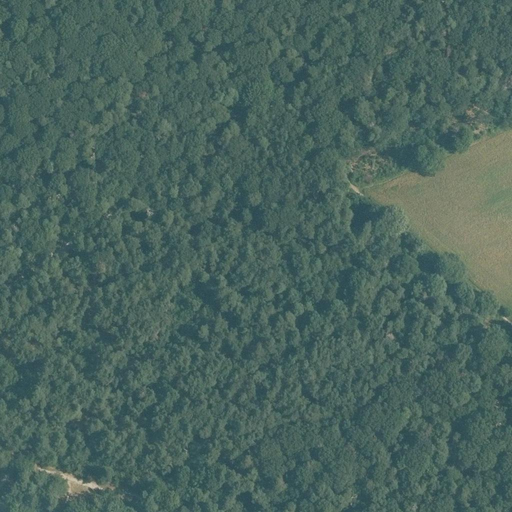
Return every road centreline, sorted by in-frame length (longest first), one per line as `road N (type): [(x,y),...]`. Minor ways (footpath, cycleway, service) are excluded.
road 1 (track): [(0,284),(272,91)]
road 2 (track): [(272,91),(445,262)]
road 3 (track): [(272,91),(403,0)]
road 4 (track): [(270,88),(187,0)]
